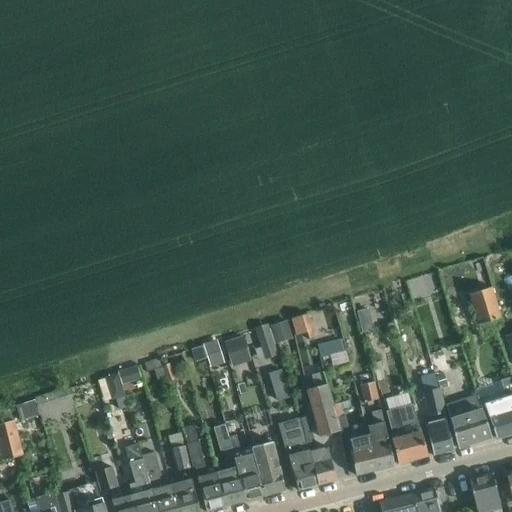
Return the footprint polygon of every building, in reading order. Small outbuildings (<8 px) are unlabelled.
[(467,295),(476,326),(499,319),(490,288),(467,295)] [(356,310),(361,332),(373,329),(368,308),(356,310)] [(306,333),(308,339),(314,338),(305,313),(289,319),(295,336),(306,333)] [(287,320),(269,326),(271,333),(274,344),(292,338),(287,320)] [(267,323),(254,327),(255,332),(264,360),(278,355),(269,328),(268,326),(267,323)] [(316,328),(319,340),(342,334),(339,323),(316,328)] [(224,341),(223,341),(232,367),(250,360),(242,336),(242,335),(224,341)] [(216,340),(202,344),(209,367),(223,362),(216,340)] [(340,340),(316,345),(318,357),(343,352),(340,340)] [(441,349),(426,354),(433,374),(448,369),(441,349)] [(106,383),(123,376),(114,354),(97,361),(106,383)] [(159,357),(142,363),(143,364),(145,371),(154,368),(162,366),(162,365),(160,359),(159,357)] [(356,364),(359,382),(373,379),(369,361),(356,364)] [(170,362),(162,365),(162,366),(165,376),(167,381),(175,378),(170,362)] [(307,391),(314,417),(319,436),(340,431),(334,412),(333,413),(322,373),(310,376),(314,389),(307,391)] [(506,398),(485,404),(490,419),(495,438),(511,432),(511,382),(510,377),(501,380),(506,398)] [(425,423),(428,435),(433,454),(453,449),(448,430),(444,420),(437,390),(434,378),(420,382),(428,417),(430,417),(431,422),(425,423)] [(358,386),(363,404),(377,400),(372,383),(358,386)] [(75,414),(67,387),(34,397),(42,425),(75,414)] [(478,395),(444,404),(448,418),(451,429),(456,444),(457,448),(491,437),(485,418),(480,401),(478,395)] [(33,400),(15,405),(19,420),(38,415),(33,400)] [(412,403),(385,410),(391,434),(389,434),(397,463),(427,455),(419,426),(418,426),(412,403)] [(367,421),(362,423),(363,427),(365,427),(377,469),(393,465),(389,446),(383,423),(379,410),(370,413),(373,425),(368,426),(367,421)] [(307,417),(298,419),(307,450),(317,484),(336,479),(327,446),(316,449),(307,417)] [(228,470),(216,473),(225,506),(244,501),(227,438),(223,424),(221,425),(219,419),(211,422),(213,427),(212,427),(219,450),(221,449),(228,470)] [(286,423),(280,424),(285,445),(288,456),(292,471),(297,490),(317,484),(307,450),(298,420),(286,423)] [(0,424),(0,450),(3,461),(21,455),(11,421),(0,424)] [(356,437),(347,439),(355,474),(377,469),(365,427),(363,427),(362,423),(353,425),(356,437)] [(181,428),(190,461),(192,467),(203,464),(192,425),(181,428)] [(235,435),(227,438),(244,501),(264,496),(254,463),(250,447),(239,450),(235,435)] [(254,463),(264,496),(285,490),(279,471),(270,441),(250,447),(254,463)] [(137,444),(124,448),(127,462),(128,462),(133,483),(128,484),(131,495),(132,495),(135,511),(156,511),(141,455),(140,456),(137,444)] [(170,449),(176,472),(190,468),(184,445),(170,449)] [(154,452),(141,455),(156,511),(177,511),(170,485),(169,481),(159,484),(157,477),(161,476),(157,462),(154,452)] [(95,472),(100,491),(115,487),(110,467),(95,472)] [(194,472),(200,492),(205,511),(225,506),(216,473),(215,472),(206,475),(204,469),(194,472)] [(511,469),(505,472),(507,482),(502,483),(505,503),(511,501),(511,469)] [(180,482),(170,485),(177,511),(199,511),(189,472),(178,475),(180,482)] [(468,479),(473,498),(475,511),(480,511),(500,508),(496,493),(491,473),(468,479)] [(434,488),(412,493),(417,511),(439,511),(439,507),(434,488)] [(36,502),(25,505),(27,511),(60,511),(55,492),(34,497),(36,502)] [(110,495),(114,511),(135,511),(132,495),(131,495),(121,498),(120,492),(110,495)] [(378,502),(380,511),(417,511),(412,493),(378,502)] [(74,511),(104,511),(101,498),(85,503),(87,507),(74,511)] [(13,511),(9,500),(0,502),(0,511),(13,511)]
